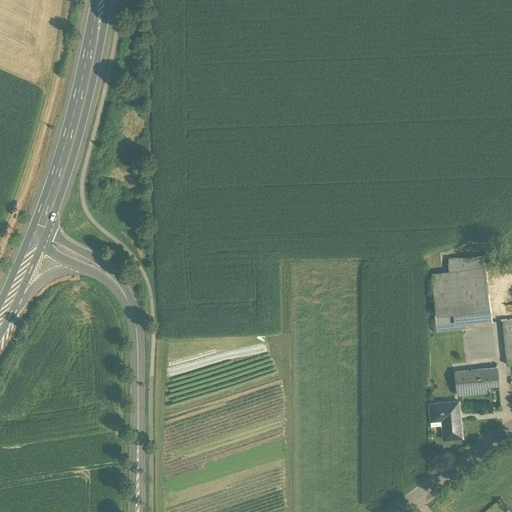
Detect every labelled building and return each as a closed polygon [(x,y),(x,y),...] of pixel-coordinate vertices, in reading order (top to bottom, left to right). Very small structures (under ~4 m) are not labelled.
[(485,255),(458,258),(460,273),(486,270),(485,255)] [(458,258),(448,259),(450,274),(460,273),(458,258)] [(450,274),(432,276),(435,313),(437,330),(463,327),(462,321),(492,318),(490,308),(486,270),(460,273),(450,274)] [(511,319),(502,320),(506,364),(511,363),(511,319)] [(497,368),(456,372),(458,395),(487,392),(486,386),(498,384),(497,368)] [(459,401),(429,404),(431,421),(432,421),(431,417),(441,416),(444,439),(463,437),(459,401)]
